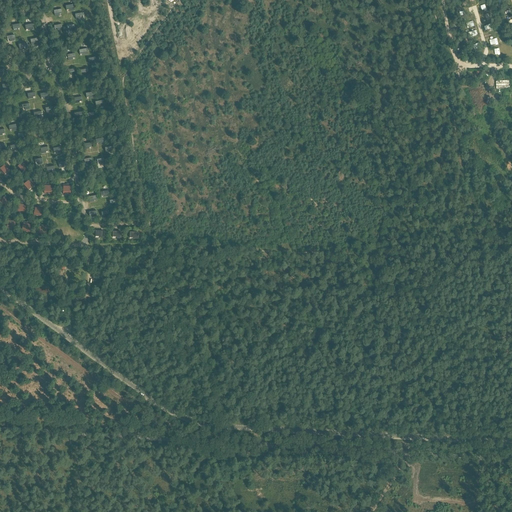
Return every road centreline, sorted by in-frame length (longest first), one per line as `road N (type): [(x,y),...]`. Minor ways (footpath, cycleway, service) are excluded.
road 1 (tertiary): [(511,444),(204,426),(155,404),(0,287)]
road 2 (track): [(108,0),(148,246)]
road 3 (track): [(369,256),(148,246)]
road 4 (track): [(263,252),(217,427)]
